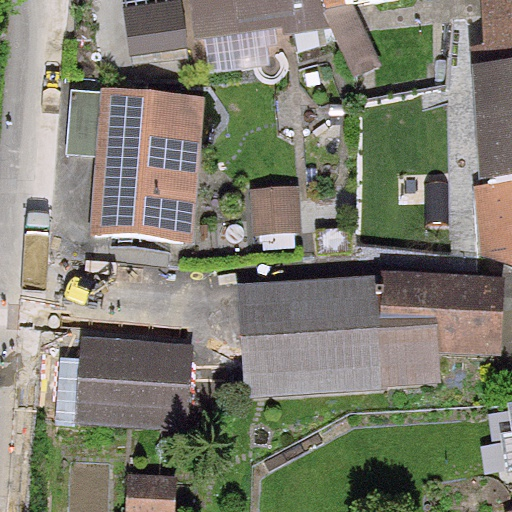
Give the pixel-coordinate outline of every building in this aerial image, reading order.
[(188,47),(180,0),(167,0),(125,7),(132,55),(188,47)] [(322,7),(318,0),(188,0),(194,39),(205,37),(275,28),(283,27),(284,35),(331,28),(322,7)] [(318,0),(322,7),(331,28),(356,76),(382,64),(353,0),(354,0),(318,0)] [(511,0),(480,0),(485,61),(511,59),(511,0)] [(275,28),(205,37),(210,73),(269,65),(266,45),(278,44),(275,28)] [(511,176),(511,59),(485,61),(474,62),(481,178),(511,176)] [(97,156),(91,234),(192,241),(204,97),(102,87),(101,91),(97,156)] [(97,156),(101,91),(71,89),(67,154),(97,156)] [(511,176),(481,178),(481,186),(474,186),(483,256),(511,266),(511,176)] [(300,186),(246,188),(248,236),(302,233),(300,186)] [(442,383),(439,354),(501,355),(504,277),(380,271),(380,275),(239,283),(245,398),(442,383)] [(194,344),(82,337),(80,358),(76,425),(189,431),(194,344)] [(76,425),(80,358),(61,357),(56,423),(76,425)] [(506,473),(511,471),(511,401),(509,402),(511,422),(511,431),(501,433),(506,473)] [(175,511),(177,477),(130,475),(128,511),(175,511)]
